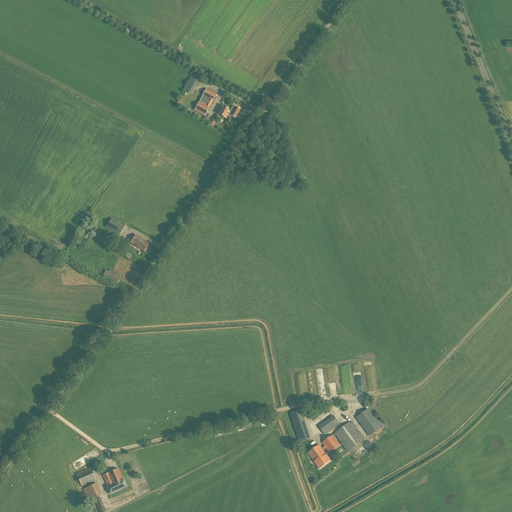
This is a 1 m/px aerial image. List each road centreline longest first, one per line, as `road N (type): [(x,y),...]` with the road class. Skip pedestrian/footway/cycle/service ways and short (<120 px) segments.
road 1 (unclassified): [(511,289),(413,390),(299,406),(110,451),(47,410)]
road 2 (tertiary): [(47,410),(346,0)]
road 3 (tertiary): [(511,141),(453,0)]
